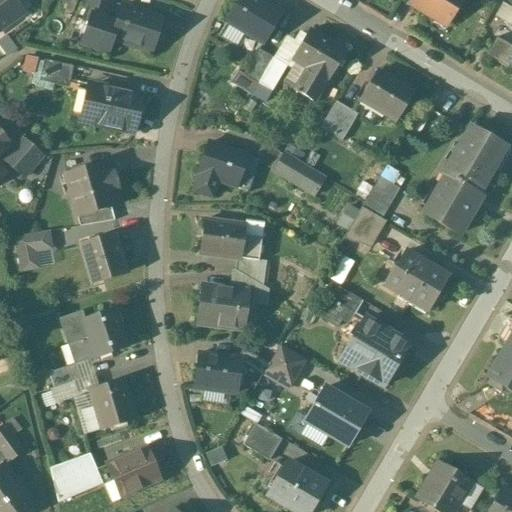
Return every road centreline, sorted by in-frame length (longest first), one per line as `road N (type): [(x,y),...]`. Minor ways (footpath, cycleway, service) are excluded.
road 1 (residential): [(218,511),(173,416),(155,293),(172,107),(212,0)]
road 2 (residential): [(511,111),(328,0)]
road 3 (residential): [(511,261),(425,406)]
road 4 (residential): [(425,406),(363,511)]
